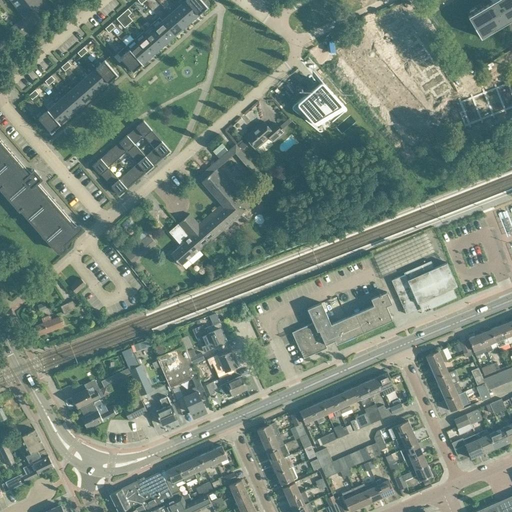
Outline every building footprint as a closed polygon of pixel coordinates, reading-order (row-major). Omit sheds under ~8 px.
[(30,26),(31,25),(49,11),(40,0),(9,0),(23,17),(30,26)] [(194,18),(198,14),(186,0),(178,7),(190,21),(194,18)] [(203,10),(206,8),(207,6),(208,6),(208,5),(209,4),(208,3),(208,2),(208,1),(207,1),(207,0),(206,0),(202,0),(202,1),(201,0),(185,0),(186,0),(198,14),(203,10)] [(471,14),(468,16),(481,38),(488,33),(490,32),(505,23),(511,18),(511,0),(494,0),(492,2),(477,10),(471,14)] [(190,21),(178,7),(170,14),(182,28),(187,24),(190,21)] [(400,9),(379,23),(385,31),(390,28),(394,35),(390,38),(410,25),(400,9)] [(182,28),(170,14),(162,21),(174,35),(178,32),(182,28)] [(23,17),(10,28),(19,40),(33,28),(31,25),(30,26),(23,17)] [(162,21),(154,28),(154,29),(166,42),(170,38),(171,39),(174,35),(162,21)] [(154,29),(154,28),(151,25),(142,32),(145,36),(146,36),(158,50),(162,46),(161,46),(166,42),(154,29)] [(410,25),(390,38),(395,35),(399,42),(394,46),(399,54),(420,41),(410,25)] [(349,31),(342,38),(345,42),(352,35),(349,31)] [(146,36),(145,36),(138,43),(149,56),(154,52),(154,53),(158,50),(146,36)] [(340,39),(333,45),(336,49),(344,43),(340,39)] [(352,40),(338,52),(350,66),(369,50),(363,42),(358,47),(352,40)] [(420,41),(399,54),(405,63),(410,59),(414,66),(410,69),(410,70),(430,57),(420,41)] [(149,56),(138,43),(130,50),(129,50),(141,64),(142,63),(145,61),(145,60),(149,56)] [(129,50),(130,50),(127,46),(118,54),(129,67),(133,72),(137,68),(137,67),(141,64),(129,50)] [(369,50),(350,66),(362,80),(381,65),(380,64),(376,68),(371,62),(376,58),(369,50)] [(430,57),(410,70),(415,67),(419,74),(414,77),(419,86),(440,72),(430,57)] [(96,68),(108,82),(113,78),(118,74),(114,70),(113,70),(105,60),(96,68)] [(381,65),(362,80),(375,94),(393,78),(387,71),(382,75),(377,68),(381,65)] [(96,68),(88,75),(101,89),(104,86),(108,82),(96,68)] [(440,72),(419,86),(425,94),(430,91),(435,99),(451,89),(440,72)] [(101,89),(88,75),(80,82),(92,96),(97,92),(101,89)] [(328,78),(298,104),(322,133),(352,107),(328,78)] [(393,78),(375,94),(387,109),(405,93),(401,96),(395,90),(400,86),(393,78)] [(511,81),(459,102),(468,125),(511,107),(511,81)] [(92,96),(80,82),(72,89),(84,103),(88,100),(92,96)] [(84,103),(72,89),(64,96),(76,110),(80,106),(81,107),(84,103)] [(405,93),(387,109),(399,123),(418,106),(411,99),(406,103),(401,97),(405,93)] [(76,110),(64,96),(56,104),(68,118),(72,114),(71,114),(76,110)] [(68,118),(56,104),(48,111),(60,124),(64,120),(64,121),(68,118)] [(418,106),(399,123),(411,137),(425,125),(419,118),(424,114),(418,106)] [(48,111),(48,110),(39,118),(46,126),(45,127),(45,128),(45,129),(45,130),(45,131),(46,132),(47,133),(48,133),(49,133),(50,133),(51,132),(52,131),(53,131),(56,129),(55,128),(60,124),(48,111)] [(280,127),(283,129),(292,121),(289,119),(280,127)] [(152,131),(143,120),(136,127),(128,134),(127,135),(135,144),(144,136),(149,142),(157,135),(153,130),(152,131)] [(283,133),(274,123),(269,128),(263,121),(256,127),(256,128),(245,137),(255,149),(269,137),(273,141),(283,133)] [(422,134),(414,141),(418,144),(425,138),(422,134)] [(140,150),(135,144),(127,135),(120,141),(111,148),(110,150),(118,159),(127,151),(132,157),(140,150)] [(161,140),(157,135),(149,142),(154,148),(145,156),(153,165),(155,164),(162,157),(170,151),(161,140)] [(38,181),(41,178),(40,176),(39,177),(37,174),(35,172),(36,172),(34,170),(31,173),(29,171),(27,173),(0,142),(0,185),(1,187),(0,188),(6,194),(14,203),(19,209),(20,208),(57,250),(58,251),(59,252),(60,252),(61,252),(62,251),(63,251),(64,251),(64,250),(65,250),(65,249),(65,248),(66,247),(66,246),(65,245),(65,244),(64,243),(78,231),(37,184),(39,183),(38,181)] [(231,149),(238,157),(243,153),(236,144),(231,149)] [(108,167),(113,163),(118,159),(110,150),(108,152),(100,159),(93,165),(106,180),(114,173),(108,167)] [(153,165),(145,156),(140,150),(132,157),(137,163),(128,171),(136,180),(138,178),(146,172),(153,165)] [(221,204),(198,224),(189,214),(177,224),(186,234),(199,249),(251,204),(242,194),(241,195),(217,168),(219,167),(215,162),(198,177),(221,204)] [(133,182),(136,180),(128,171),(119,179),(114,173),(106,180),(119,195),(126,189),(133,182)] [(255,177),(259,181),(264,177),(260,173),(255,177)] [(199,249),(186,234),(177,224),(169,231),(181,245),(171,254),(180,265),(199,249)] [(148,234),(139,242),(125,254),(133,263),(156,243),(148,234)] [(405,275),(391,280),(406,314),(420,308),(422,307),(423,309),(425,308),(425,309),(430,307),(430,306),(454,296),(451,288),(457,286),(447,262),(444,263),(434,268),(431,260),(404,273),(405,275)] [(17,295),(28,287),(19,275),(8,283),(17,295)] [(75,293),(86,284),(80,278),(70,287),(75,293)] [(293,319),(285,323),(289,333),(293,331),(295,337),(305,360),(311,357),(311,356),(310,354),(315,352),(317,355),(317,354),(316,352),(322,349),(323,351),(322,351),(323,352),(335,347),(334,346),(333,344),(339,342),(340,344),(341,344),(340,341),(345,339),(346,341),(346,342),(358,337),(358,336),(357,334),(362,332),(364,334),(363,331),(369,329),(370,331),(369,331),(370,332),(382,326),(381,326),(380,324),(386,321),(387,324),(388,324),(387,321),(392,319),(393,321),(400,319),(390,296),(302,334),(300,328),(296,318),(294,319),(293,320),(293,319)] [(67,303),(61,306),(65,314),(77,308),(72,300),(67,303)] [(43,323),(35,326),(39,335),(63,326),(59,317),(51,320),(50,315),(41,319),(43,323)] [(511,320),(502,324),(509,343),(511,341),(511,320)] [(221,344),(222,346),(224,345),(223,344),(226,342),(220,328),(219,328),(217,323),(199,331),(206,345),(202,346),(204,352),(221,344)] [(509,343),(502,324),(491,329),(496,341),(498,347),(509,343)] [(496,341),(491,329),(479,333),(485,346),(487,352),(493,350),(490,344),(496,341)] [(485,346),(479,333),(468,338),(473,351),(485,346)] [(192,364),(189,358),(186,352),(179,337),(166,343),(170,352),(157,357),(170,388),(191,379),(190,375),(196,373),(192,364)] [(459,342),(464,353),(470,350),(465,339),(459,342)] [(137,342),(131,345),(132,346),(134,351),(140,349),(137,342)] [(459,343),(454,346),(456,351),(462,349),(459,343)] [(132,346),(122,351),(130,370),(140,365),(134,351),(132,346)] [(192,349),(186,352),(189,358),(195,355),(193,349),(192,349)] [(426,356),(431,367),(443,362),(447,360),(442,349),(426,356)] [(230,352),(206,362),(209,369),(216,365),(215,363),(221,360),(225,371),(237,366),(230,352)] [(201,353),(195,355),(189,358),(192,364),(203,358),(201,353)] [(448,372),(443,362),(431,367),(435,378),(448,372)] [(141,395),(152,390),(141,364),(140,365),(130,370),(141,395)] [(509,381),(505,370),(500,372),(504,383),(509,381)] [(104,387),(123,377),(120,372),(101,381),(104,387)] [(387,372),(376,377),(382,389),(384,395),(389,392),(395,390),(393,384),(387,372)] [(440,389),(457,381),(455,377),(451,379),(448,372),(435,378),(440,389)] [(483,379),(480,372),(473,375),(477,386),(484,383),(483,379)] [(504,383),(500,372),(494,374),(499,385),(504,383)] [(202,386),(199,381),(196,373),(190,375),(191,379),(195,386),(189,389),(191,394),(184,397),(191,413),(191,412),(204,407),(205,407),(199,393),(204,391),(202,386)] [(218,379),(209,383),(212,389),(212,390),(214,389),(220,386),(224,395),(229,396),(232,395),(247,388),(241,375),(233,379),(231,373),(222,377),(217,379),(218,379)] [(499,385),(494,374),(489,376),(493,388),(499,385)] [(493,388),(489,376),(483,379),(484,383),(488,390),(493,388)] [(382,389),(376,377),(366,382),(371,394),(382,389)] [(462,393),(457,381),(440,389),(445,400),(457,395),(462,393)] [(371,394),(366,382),(355,387),(360,399),(363,405),(373,400),(371,394)] [(209,383),(202,386),(204,391),(206,396),(214,393),(212,390),(212,389),(209,383)] [(477,386),(476,387),(481,400),(490,396),(488,390),(484,383),(477,386)] [(360,399),(355,387),(343,391),(349,404),(360,399)] [(78,408),(102,395),(99,389),(90,394),(87,389),(72,396),(73,398),(72,399),(74,402),(75,402),(78,408)] [(349,404),(343,391),(333,396),(340,413),(351,409),(349,404)] [(462,406),(457,395),(445,400),(450,411),(462,406)] [(177,418),(167,396),(160,400),(163,407),(156,410),(162,425),(171,421),(171,419),(176,417),(176,418),(177,418)] [(340,413),(333,396),(322,401),(327,414),(333,411),(336,417),(341,415),(340,414),(340,413)] [(506,409),(502,401),(501,398),(490,403),(492,410),(493,410),(495,414),(506,409)] [(129,420),(147,411),(141,400),(123,409),(129,420)] [(327,414),(322,401),(311,406),(316,418),(319,423),(324,421),(322,416),(327,414)] [(87,428),(118,412),(116,409),(114,410),(113,409),(100,416),(94,402),(80,409),(84,416),(81,417),(87,428)] [(401,403),(390,408),(392,414),(403,409),(401,403)] [(392,414),(390,408),(390,407),(386,409),(384,405),(377,408),(382,419),(392,414)] [(316,418),(311,406),(299,411),(305,424),(316,418)] [(382,419),(377,408),(366,413),(371,424),(382,419)] [(478,409),(466,414),(472,428),(471,424),(482,419),(478,409)] [(294,426),(295,427),(301,424),(296,412),(290,415),(295,426),(294,426)] [(371,424),(366,413),(355,418),(360,428),(371,424)] [(472,428),(466,414),(454,419),(460,433),(472,428)] [(360,428),(355,418),(356,419),(350,421),(355,431),(360,428)] [(391,428),(396,439),(413,432),(408,420),(391,428)] [(257,430),(262,441),(274,436),(274,435),(279,433),(274,422),(257,430)] [(511,440),(511,423),(501,428),(507,442),(511,440)] [(306,434),(301,424),(295,427),(299,437),(306,434)] [(4,431),(7,437),(18,432),(15,425),(4,431)] [(349,433),(346,426),(342,428),(341,425),(334,428),(338,438),(349,433)] [(495,447),(507,442),(501,428),(489,433),(495,447)] [(25,456),(29,462),(41,457),(37,450),(44,447),(35,429),(20,437),(28,454),(25,456)] [(495,447),(489,433),(487,429),(475,434),(483,453),(495,447)] [(333,432),(324,436),(327,443),(336,439),(333,432)] [(418,442),(413,432),(396,439),(400,450),(418,442)] [(311,445),(306,434),(299,437),(304,448),(311,445)] [(483,453),(475,434),(462,439),(471,458),(483,453)] [(376,442),(378,447),(385,444),(381,435),(375,438),(377,442),(376,442)] [(279,446),(274,436),(262,441),(267,452),(279,446)] [(376,442),(371,445),(376,456),(381,453),(380,451),(378,447),(376,442)] [(422,453),(418,442),(400,450),(405,461),(422,453)] [(6,444),(0,446),(0,450),(7,466),(15,462),(6,444)] [(284,444),(279,446),(267,452),(271,463),(289,455),(284,444)] [(222,445),(210,450),(216,462),(227,458),(222,445)] [(316,456),(311,445),(304,448),(309,459),(316,456)] [(376,456),(371,445),(365,447),(370,458),(376,456)] [(370,458),(365,447),(359,450),(364,461),(370,458)] [(315,453),(317,456),(318,458),(329,453),(326,448),(315,453)] [(210,450),(200,455),(205,467),(211,465),(212,468),(217,466),(216,462),(210,450)] [(364,461),(359,450),(354,452),(359,463),(364,461)] [(359,463),(354,452),(349,455),(353,466),(359,463)] [(337,473),(332,462),(329,453),(318,458),(318,459),(321,467),(326,477),(337,473)] [(427,464),(422,453),(405,461),(407,466),(412,464),(415,470),(427,464)] [(200,455),(188,460),(194,472),(199,470),(201,475),(207,473),(205,467),(200,455)] [(294,466),(289,455),(271,463),(276,474),(290,467),(294,466)] [(353,466),(349,455),(343,457),(348,468),(349,468),(353,466)] [(22,476),(25,482),(54,467),(48,456),(33,463),(36,469),(22,476)] [(348,468),(343,457),(338,459),(343,470),(345,469),(348,468)] [(310,462),(314,470),(321,467),(318,459),(310,462)] [(343,470),(338,459),(332,462),(337,473),(341,471),(343,470)] [(194,472),(188,460),(177,465),(184,480),(185,483),(197,478),(194,472)] [(432,475),(427,464),(415,470),(409,472),(395,478),(400,489),(407,486),(404,480),(417,475),(420,481),(432,475)] [(179,491),(176,483),(184,480),(177,465),(167,470),(170,477),(166,479),(172,494),(179,491)] [(295,478),(290,467),(276,474),(281,485),(295,478)] [(141,481),(145,490),(145,491),(149,489),(157,507),(158,507),(174,500),(164,480),(161,472),(141,481)] [(234,473),(222,478),(225,483),(236,478),(234,473)] [(229,485),(234,496),(246,490),(241,479),(229,485)] [(380,479),(376,481),(378,485),(383,497),(394,492),(388,480),(382,483),(380,479)] [(147,511),(157,507),(149,489),(145,491),(145,490),(141,481),(140,480),(110,494),(118,511),(121,511),(135,505),(136,507),(135,508),(137,511),(147,511)] [(209,482),(199,486),(202,493),(212,489),(209,482)] [(282,487),(287,499),(304,491),(300,493),(295,482),(282,487)] [(383,497),(378,485),(367,489),(372,501),(383,497)] [(372,501),(367,489),(356,494),(361,506),(372,501)] [(251,501),(246,490),(234,496),(239,507),(251,501)] [(172,494),(174,499),(181,496),(179,491),(172,494)] [(309,502),(304,491),(287,499),(292,509),(309,502)] [(361,506),(356,494),(344,499),(349,510),(349,511),(361,506)] [(336,502),(335,499),(333,495),(326,499),(329,506),(330,505),(336,502)] [(511,511),(511,495),(511,496),(511,497),(505,500),(505,499),(504,499),(504,500),(497,503),(497,502),(472,511),(511,511)] [(344,511),(349,510),(344,499),(342,500),(340,496),(335,499),(336,502),(340,511),(344,511)] [(210,501),(212,506),(222,501),(221,497),(210,501)] [(222,501),(212,506),(214,510),(224,505),(222,501)] [(255,511),(251,501),(239,507),(234,509),(234,511),(240,511),(241,511),(240,511),(255,511)] [(313,511),(309,502),(292,509),(293,511),(313,511)] [(340,511),(336,502),(330,505),(329,506),(325,507),(327,511),(340,511)]
